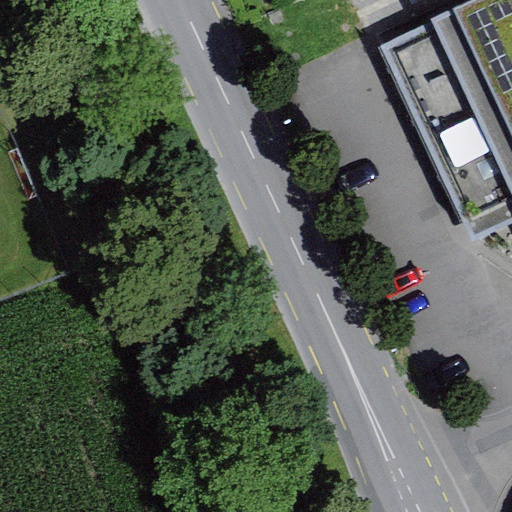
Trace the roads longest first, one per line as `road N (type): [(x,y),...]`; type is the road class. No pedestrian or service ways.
road 1 (secondary): [(179,0),(401,484)]
road 2 (residential): [(401,484),(511,434)]
